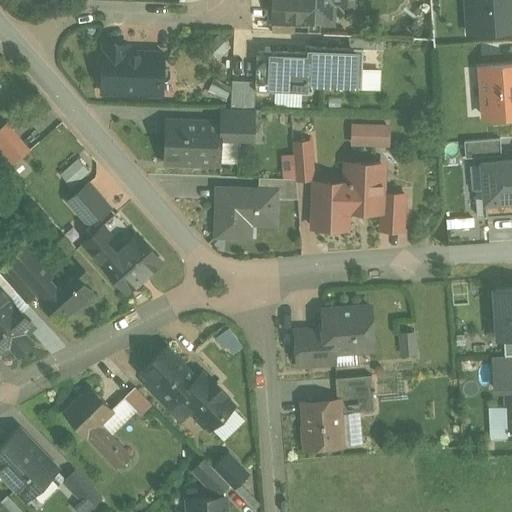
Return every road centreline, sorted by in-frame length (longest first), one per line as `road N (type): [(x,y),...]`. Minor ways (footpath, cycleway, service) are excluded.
road 1 (residential): [(222,285),(27,53)]
road 2 (residential): [(257,276),(351,257),(511,248)]
road 3 (residential): [(0,394),(222,285)]
road 4 (residential): [(257,276),(276,511)]
road 5 (residential): [(230,0),(211,14),(77,12),(27,53)]
